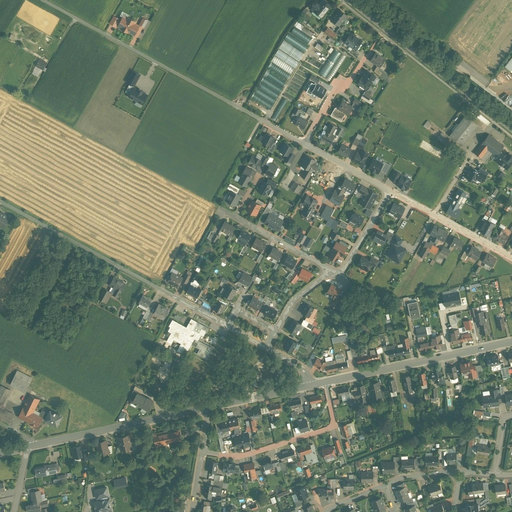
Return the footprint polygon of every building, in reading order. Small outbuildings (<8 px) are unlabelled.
[(325,0),(321,0),(319,3),(315,1),(310,7),(313,10),(321,17),(331,5),(325,0)] [(340,9),(332,19),(334,21),(333,23),(337,26),(338,25),(339,25),(347,15),(340,9)] [(321,17),(313,10),(312,12),(312,13),(319,19),(321,17)] [(114,16),(110,23),(116,26),(117,23),(119,20),(119,19),(114,16)] [(127,17),(126,19),(123,17),(121,21),(119,20),(117,23),(119,24),(118,26),(122,28),(121,28),(128,32),(128,31),(134,35),(139,26),(135,23),(136,22),(127,17)] [(301,30),(304,26),(296,21),(294,25),(301,30)] [(311,37),(314,33),(304,26),(301,30),(311,37)] [(337,35),(327,27),(324,32),(330,37),(333,39),(337,35)] [(285,40),(284,40),(279,49),(300,62),(309,47),(288,34),(285,40)] [(361,41),(350,34),(345,42),(353,48),(356,50),(356,49),(356,50),(361,41)] [(336,42),(333,39),(330,37),(327,40),(334,45),(336,42)] [(320,74),(332,81),(346,55),(343,53),(334,48),(320,74)] [(359,54),(354,51),(356,50),(353,48),(350,52),(356,57),(359,54)] [(279,50),(268,68),(288,80),(292,75),(299,62),(279,50)] [(385,59),(375,53),(370,60),(377,65),(380,67),(385,59)] [(39,59),(36,70),(39,71),(39,68),(45,70),(48,61),(39,59)] [(389,75),(381,70),(380,71),(378,69),(380,67),(377,65),(374,71),(385,80),(389,75)] [(142,104),(147,95),(142,92),(142,91),(139,89),(138,90),(133,87),(140,74),(133,70),(127,82),(130,84),(125,91),(130,94),(129,96),(142,104)] [(283,88),(287,82),(268,70),(264,76),(283,88)] [(376,76),(367,70),(363,76),(371,82),(372,83),(373,80),(374,80),(376,78),(376,77),(376,76)] [(319,79),(311,75),(309,79),(317,83),(319,79)] [(363,76),(362,76),(357,83),(366,89),(371,82),(363,76)] [(272,109),(283,88),(263,78),(255,93),(254,93),(252,98),(272,109)] [(316,85),(311,82),(306,92),(314,96),(316,93),(318,94),(317,95),(321,97),(326,90),(317,84),(316,85)] [(338,108),(336,107),(335,108),(331,115),(341,121),(344,114),(344,113),(347,114),(352,106),(351,106),(348,104),(342,102),(342,101),(338,108)] [(357,105),(353,103),(351,106),(352,106),(357,110),(361,103),(359,102),(357,105)] [(314,110),(309,107),(306,113),(311,116),(314,110)] [(308,121),(299,116),(295,123),(300,126),(299,126),(304,128),(308,121)] [(465,116),(449,136),(461,145),(477,125),(465,116)] [(330,123),(326,131),(323,129),(321,134),(323,135),(321,139),(326,142),(327,141),(330,143),(334,136),(331,134),(334,128),(335,128),(336,126),(330,123)] [(451,140),(442,132),(437,138),(446,146),(451,140)] [(275,138),(265,133),(263,136),(264,136),(262,141),(270,146),(275,138)] [(488,134),(474,153),(485,161),(492,153),(496,156),(500,151),(504,146),(488,134)] [(365,143),(360,141),(357,146),(362,149),(365,143)] [(273,143),(270,148),(269,147),(267,150),(272,153),(276,145),(273,143)] [(293,148),(284,143),(279,150),(286,154),(283,158),(291,163),(296,155),(291,153),(293,148)] [(351,149),(342,144),(338,152),(343,155),(343,154),(347,156),(351,149)] [(507,155),(503,152),(502,153),(500,151),(496,156),(494,158),(497,160),(496,161),(506,168),(511,160),(511,158),(511,159),(511,158),(511,155),(508,153),(507,155)] [(361,155),(357,152),(352,160),(362,165),(366,158),(361,155)] [(260,160),(252,155),(248,163),(257,169),(260,164),(262,161),(260,160)] [(316,160),(307,155),(301,164),(307,167),(302,176),(307,180),(313,170),(315,171),(319,164),(315,162),(316,160)] [(269,159),(263,156),(260,160),(262,161),(260,164),(264,166),(266,164),(268,160),(269,159)] [(375,160),(373,159),(368,168),(371,169),(371,170),(374,172),(375,171),(377,173),(379,170),(382,164),(375,160)] [(391,165),(383,161),(382,164),(379,170),(386,173),(391,165)] [(278,166),(271,163),(269,166),(265,173),(272,177),(273,175),(277,167),(278,166)] [(252,169),(246,166),(242,174),(243,172),(248,175),(252,169)] [(478,171),(472,167),(466,177),(470,180),(471,179),(474,181),(474,182),(476,178),(482,181),(487,172),(480,168),(478,171)] [(396,182),(397,181),(400,175),(401,174),(395,171),(390,179),(396,182)] [(248,175),(243,172),(242,174),(238,181),(246,186),(251,177),(248,175)] [(411,180),(401,175),(401,176),(398,182),(396,184),(406,190),(411,180)] [(276,183),(269,179),(266,183),(272,186),(271,187),(272,188),(276,183)] [(345,179),(343,182),(342,182),(341,182),(339,185),(338,185),(338,186),(339,186),(336,191),(335,190),(333,192),(332,194),(329,199),(339,204),(344,195),(342,194),(345,189),(351,192),(350,193),(351,193),(355,184),(351,182),(345,179)] [(266,183),(264,181),(262,184),(258,191),(266,195),(267,193),(268,194),(271,189),(270,189),(271,187),(272,186),(266,183)] [(302,187),(294,181),(290,188),(298,193),(302,187)] [(239,189),(233,185),(230,190),(232,191),(237,194),(239,189)] [(377,194),(365,187),(362,193),(364,195),(363,198),(360,203),(370,209),(373,204),(373,203),(373,202),(377,194)] [(237,194),(232,191),(226,201),(235,205),(237,202),(236,202),(240,196),(237,194)] [(317,201),(307,195),(303,203),(302,203),(307,206),(304,211),(302,213),(303,214),(303,215),(305,216),(306,216),(306,215),(310,218),(314,210),(315,209),(313,208),(317,201)] [(450,205),(447,212),(457,217),(456,216),(459,210),(460,210),(461,210),(456,208),(458,205),(461,201),(454,197),(450,205)] [(255,202),(252,200),(246,210),(256,215),(258,211),(257,211),(260,206),(260,205),(255,202)] [(404,209),(394,203),(389,212),(390,211),(394,213),(394,214),(399,217),(404,209)] [(334,209),(326,205),(320,216),(328,220),(325,224),(331,228),(331,227),(335,220),(330,217),(334,209)] [(267,217),(270,213),(272,209),(270,208),(267,206),(262,214),(267,217)] [(493,211),(488,208),(484,216),(487,217),(489,218),(490,217),(493,211)] [(314,210),(310,218),(313,219),(316,221),(320,213),(314,210)] [(3,214),(0,212),(0,225),(4,228),(9,218),(3,214)] [(364,218),(354,212),(350,220),(351,220),(351,219),(354,221),(354,222),(359,225),(364,218)] [(270,213),(267,217),(264,223),(271,227),(277,217),(270,213)] [(283,220),(277,217),(271,227),(277,231),(278,230),(281,225),(282,222),(283,220)] [(489,218),(487,217),(486,219),(484,222),(480,230),(489,235),(497,220),(490,217),(489,218)] [(235,227),(224,222),(220,229),(230,235),(235,227)] [(441,228),(434,225),(430,234),(434,236),(433,239),(433,238),(431,240),(434,242),(441,228)] [(447,232),(441,228),(434,242),(436,243),(437,241),(437,240),(438,238),(443,241),(447,232)] [(499,228),(498,230),(494,238),(503,243),(508,236),(502,233),(503,230),(503,229),(500,228),(499,228)] [(248,234),(242,230),(241,230),(237,238),(238,237),(246,242),(246,243),(251,235),(248,233),(248,234)] [(215,233),(211,231),(207,237),(212,240),(215,233)] [(387,236),(377,231),(373,239),(382,244),(387,236)] [(395,234),(388,231),(386,234),(388,235),(388,237),(392,239),(395,234)] [(306,237),(301,235),(298,241),(302,244),(306,237)] [(394,243),(398,246),(402,239),(395,236),(391,242),(394,244),(394,243)] [(313,240),(307,237),(303,244),(308,247),(313,240)] [(463,242),(454,237),(450,245),(459,250),(463,242)] [(265,243),(256,238),(252,246),(261,251),(265,243)] [(347,245),(340,240),(338,243),(336,242),(331,250),(332,250),(335,252),(336,252),(340,255),(341,255),(341,256),(346,248),(345,247),(347,245)] [(429,243),(426,242),(423,247),(429,250),(432,245),(429,243)] [(388,255),(399,261),(406,250),(398,246),(394,243),(394,244),(388,255)] [(432,245),(429,250),(435,254),(438,248),(432,245)] [(450,250),(443,246),(440,252),(447,255),(450,250)] [(281,253),(273,248),(273,247),(268,255),(269,255),(273,257),(272,257),(277,260),(278,260),(277,260),(279,257),(282,253),(281,252),(281,253)] [(429,250),(423,247),(419,255),(424,259),(429,250)] [(477,249),(471,247),(468,253),(467,255),(477,260),(481,252),(477,250),(477,249)] [(335,252),(332,250),(329,256),(329,257),(336,261),(340,255),(336,252),(335,252)] [(496,259),(487,254),(483,261),(492,266),(496,259)] [(293,259),(287,256),(283,263),(292,268),(296,261),(292,259),(293,259)] [(369,261),(362,257),(357,265),(360,267),(360,268),(362,269),(363,268),(367,270),(371,263),(371,262),(369,261)] [(379,261),(371,257),(369,261),(371,262),(371,263),(376,266),(377,266),(379,262),(379,261)] [(297,269),(294,274),(293,275),(291,277),(296,280),(299,277),(298,276),(300,272),(297,270),(297,269)] [(305,270),(302,269),(300,272),(298,276),(299,277),(303,279),(304,279),(307,281),(311,274),(311,273),(311,274),(305,270)] [(182,278),(172,273),(168,281),(177,287),(182,278)] [(190,276),(186,273),(182,281),(186,283),(190,276)] [(252,278),(243,273),(238,280),(239,281),(239,280),(247,285),(248,286),(251,279),(252,278)] [(125,283),(114,277),(109,285),(116,289),(114,293),(119,296),(121,291),(125,283)] [(60,288),(65,292),(69,286),(64,282),(60,288)] [(201,289),(191,284),(186,292),(196,297),(201,289)] [(340,289),(334,286),(331,284),(327,292),(332,294),(331,296),(334,298),(335,298),(336,298),(341,289),(340,289)] [(236,289),(228,285),(228,286),(226,289),(223,294),(227,296),(231,299),(231,298),(234,292),(235,292),(236,289)] [(109,292),(104,289),(100,296),(105,299),(109,292)] [(451,294),(453,305),(455,304),(455,303),(461,302),(459,292),(451,294)] [(451,305),(453,305),(451,294),(443,295),(445,306),(450,305),(451,305)] [(151,299),(143,295),(138,302),(147,307),(151,299)] [(229,302),(218,295),(216,299),(218,301),(218,300),(226,304),(227,305),(229,302)] [(261,302),(257,300),(252,297),(248,305),(249,305),(252,307),(257,310),(260,306),(261,302)] [(334,298),(331,306),(336,309),(340,301),(336,298),(336,299),(334,298)] [(226,304),(218,300),(218,301),(213,309),(221,313),(225,305),(226,305),(226,304)] [(419,312),(416,301),(412,302),(409,303),(408,303),(408,305),(411,317),(412,318),(415,317),(415,318),(420,317),(419,312)] [(168,310),(162,306),(158,304),(153,313),(158,316),(159,314),(164,317),(163,318),(164,319),(169,309),(168,309),(168,310)] [(314,308),(306,304),(301,313),(307,316),(309,317),(309,316),(313,308),(314,308)] [(268,306),(266,309),(263,313),(268,316),(272,318),(273,318),(277,311),(268,306)] [(313,308),(309,316),(309,317),(307,316),(304,320),(312,324),(314,320),(315,318),(313,318),(311,316),(312,314),(313,314),(316,309),(314,308),(313,308)] [(476,312),(474,313),(475,316),(476,324),(480,323),(485,322),(484,318),(483,312),(483,311),(476,312)] [(455,314),(449,315),(451,324),(457,323),(456,319),(455,314)] [(208,328),(194,320),(191,318),(186,328),(184,327),(184,326),(172,319),(169,326),(170,327),(168,331),(166,335),(169,337),(166,341),(171,344),(174,339),(178,342),(179,340),(184,343),(182,347),(180,346),(177,350),(182,353),(184,349),(188,351),(191,344),(199,349),(196,354),(206,359),(213,348),(198,340),(201,335),(204,336),(208,328)] [(503,318),(497,319),(499,329),(505,328),(503,318)] [(293,320),(290,326),(288,329),(296,334),(296,333),(295,333),(297,330),(298,330),(301,324),(293,320)] [(312,324),(304,320),(301,325),(304,326),(310,330),(313,325),(312,324)] [(485,322),(480,323),(482,333),(488,332),(486,321),(485,322)] [(452,330),(450,331),(451,337),(449,337),(451,343),(461,341),(459,332),(458,329),(452,330)] [(459,332),(461,341),(472,338),(472,336),(470,336),(470,333),(466,333),(465,331),(459,332)] [(440,335),(431,337),(432,341),(429,341),(430,348),(434,347),(435,348),(438,347),(438,346),(440,345),(440,344),(439,339),(441,339),(440,335)] [(423,338),(417,339),(418,343),(418,344),(420,350),(423,349),(424,350),(427,350),(427,348),(430,348),(429,341),(424,342),(423,338)] [(297,343),(289,339),(286,344),(286,345),(284,348),(292,352),(294,348),(296,343),(297,343)] [(404,347),(398,348),(399,354),(409,352),(408,346),(404,347)] [(366,348),(360,350),(361,356),(357,357),(358,363),(368,361),(367,355),(366,348)] [(395,349),(388,350),(388,351),(389,356),(399,354),(398,348),(395,349)] [(374,350),(370,351),(370,354),(367,355),(368,361),(379,359),(377,354),(377,353),(375,353),(374,350)] [(497,354),(486,357),(488,366),(491,365),(499,363),(497,354)] [(344,357),(336,359),(337,363),(338,370),(348,367),(347,361),(345,362),(344,357)] [(326,361),(325,362),(321,360),(317,366),(317,367),(322,369),(325,371),(327,370),(328,372),(338,370),(337,363),(334,364),(333,361),(332,360),(326,361)] [(471,361),(460,364),(463,374),(468,373),(469,377),(476,375),(476,374),(474,366),(472,366),(471,361)] [(500,363),(499,363),(491,365),(492,371),(501,369),(501,368),(500,364),(500,363)] [(455,366),(449,367),(451,378),(457,377),(455,366)] [(438,368),(435,369),(435,370),(433,370),(434,372),(434,374),(432,374),(431,374),(433,380),(435,380),(436,382),(439,381),(442,380),(441,378),(441,376),(440,374),(439,369),(438,369),(438,368)] [(32,378),(17,371),(10,384),(25,392),(32,378)] [(424,372),(418,374),(421,385),(427,383),(424,372)] [(409,376),(403,377),(406,392),(411,391),(412,390),(409,376)] [(394,379),(388,380),(390,391),(396,390),(394,379)] [(379,382),(376,383),(373,384),(373,383),(369,384),(372,398),(376,397),(381,396),(382,396),(380,389),(379,382)] [(363,385),(354,387),(354,389),(356,398),(359,397),(360,401),(366,400),(363,385)] [(10,390),(1,386),(0,388),(0,402),(3,404),(10,390)] [(348,387),(337,389),(339,395),(345,394),(346,399),(351,398),(348,387)] [(497,389),(490,390),(491,395),(483,396),(482,396),(484,406),(499,404),(497,389)] [(146,398),(137,393),(132,402),(136,404),(136,405),(137,405),(137,404),(142,407),(145,402),(147,398),(146,398)] [(40,399),(30,394),(23,408),(33,412),(34,409),(35,409),(40,399)] [(320,395),(309,397),(311,403),(322,401),(320,395)] [(153,401),(147,397),(146,398),(147,398),(145,402),(142,407),(148,410),(148,409),(149,410),(150,409),(151,407),(151,406),(153,401)] [(300,399),(289,402),(291,408),(302,405),(302,406),(302,405),(300,399)] [(280,404),(269,406),(271,412),(274,411),(274,414),(279,413),(278,410),(282,410),(280,404)] [(370,404),(364,405),(366,413),(372,412),(370,404)] [(14,414),(0,407),(0,418),(10,423),(14,414)] [(42,410),(39,416),(33,412),(23,408),(23,407),(18,416),(18,417),(32,423),(32,424),(32,425),(34,426),(35,425),(38,426),(42,418),(46,419),(49,413),(42,410)] [(260,408),(249,410),(251,419),(262,416),(262,414),(260,408)] [(54,413),(50,411),(49,413),(46,419),(46,420),(47,420),(51,422),(57,425),(59,421),(58,420),(60,417),(61,417),(61,416),(55,413),(56,412),(55,412),(54,413)] [(228,418),(215,421),(221,451),(224,450),(221,437),(230,435),(228,430),(230,430),(228,420),(228,418)] [(228,420),(230,430),(233,429),(234,434),(237,433),(237,434),(238,433),(241,433),(238,418),(228,420)] [(298,423),(301,432),(310,429),(307,420),(298,423)] [(353,422),(347,424),(347,427),(350,426),(352,433),(356,432),(353,422)] [(347,424),(341,426),(344,436),(350,435),(350,434),(352,434),(352,433),(350,426),(347,427),(347,424)] [(192,427),(182,429),(184,433),(187,433),(188,435),(194,434),(192,427)] [(170,431),(173,441),(182,439),(180,429),(170,431)] [(173,441),(170,431),(170,430),(153,434),(154,435),(155,440),(156,444),(162,443),(166,442),(166,443),(167,443),(167,442),(169,441),(169,442),(170,442),(170,441),(173,441)] [(141,434),(136,435),(139,447),(147,445),(146,442),(145,442),(145,440),(142,441),(141,434)] [(248,434),(242,436),(244,446),(251,444),(248,434)] [(128,435),(118,437),(121,450),(122,450),(121,449),(130,447),(130,448),(131,448),(130,442),(128,435)] [(242,436),(235,437),(237,447),(244,446),(242,436)] [(106,440),(96,442),(99,455),(108,453),(108,452),(108,451),(107,446),(106,440)] [(480,443),(473,442),(472,447),(473,447),(479,448),(478,452),(484,453),(484,454),(488,455),(490,445),(480,443)] [(310,445),(299,448),(301,454),(309,451),(310,453),(310,454),(306,456),(308,462),(313,460),(313,458),(317,457),(313,444),(310,445)] [(81,445),(72,447),(74,458),(81,456),(83,456),(84,456),(83,450),(81,445)] [(332,446),(322,449),(323,452),(322,453),(324,457),(325,457),(325,458),(335,455),(332,446)] [(294,450),(288,452),(287,450),(282,452),(283,453),(280,454),(282,460),(292,457),(293,460),(296,458),(294,450)] [(447,453),(446,454),(447,458),(447,462),(456,462),(456,453),(447,453)] [(437,456),(426,456),(426,465),(438,465),(437,456)] [(270,457),(261,460),(265,470),(274,467),(273,463),(272,463),(270,457)] [(414,465),(414,459),(401,459),(402,469),(415,468),(414,465)] [(217,462),(210,460),(208,471),(215,473),(217,462)] [(235,463),(224,462),(223,471),(227,471),(227,472),(230,472),(230,471),(234,471),(235,465),(235,463)] [(254,462),(244,464),(245,473),(247,472),(248,479),(249,479),(248,477),(255,476),(255,477),(256,477),(255,470),(254,462)] [(394,462),(384,463),(384,466),(382,466),(382,468),(383,468),(383,472),(394,472),(394,466),(394,462)] [(55,464),(43,466),(43,467),(45,467),(46,471),(50,471),(50,474),(57,472),(56,469),(55,464)] [(43,467),(35,469),(37,476),(50,474),(50,471),(46,471),(45,467),(43,467)] [(372,472),(361,472),(361,482),(373,481),(373,477),(373,473),(372,472)] [(353,475),(349,475),(349,479),(340,479),(340,487),(343,487),(344,490),(354,489),(353,475)] [(439,482),(428,486),(428,487),(431,495),(431,496),(442,492),(439,482)] [(482,482),(471,483),(472,485),(467,486),(469,495),(474,495),(473,492),(483,491),(482,482)] [(222,487),(206,484),(204,496),(211,497),(212,492),(216,492),(216,493),(221,494),(222,487)] [(504,485),(501,485),(501,484),(495,485),(496,494),(506,492),(505,484),(504,484),(504,485)] [(305,486),(295,490),(298,499),(301,498),(308,496),(305,486)] [(95,490),(97,498),(99,498),(107,496),(108,496),(106,487),(95,490)] [(405,487),(395,491),(399,501),(405,499),(409,498),(407,493),(405,487)] [(428,487),(422,489),(426,497),(431,495),(428,487)] [(331,489),(319,489),(319,493),(322,493),(322,498),(333,498),(333,488),(332,488),(331,489)] [(288,489),(275,495),(276,498),(289,492),(288,489)] [(36,490),(32,491),(32,493),(32,496),(32,497),(33,500),(34,503),(26,505),(27,511),(29,511),(37,511),(37,510),(41,509),(41,507),(48,505),(47,500),(40,501),(40,499),(41,499),(39,490),(36,490)] [(296,507),(297,506),(303,504),(301,498),(298,499),(294,501),(296,507)] [(381,498),(372,501),(375,511),(379,511),(380,511),(385,510),(381,498)] [(100,501),(94,502),(95,511),(111,511),(109,499),(108,499),(100,501)]
